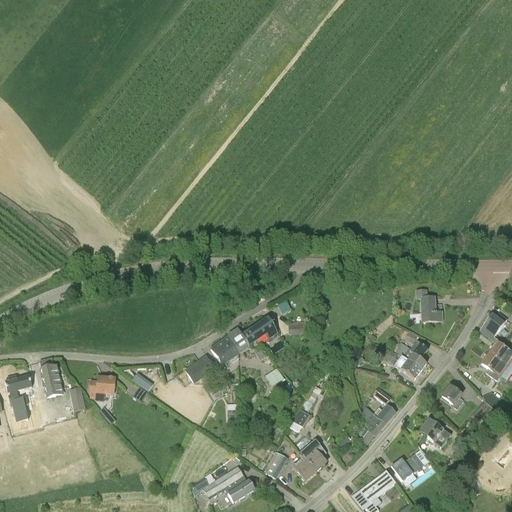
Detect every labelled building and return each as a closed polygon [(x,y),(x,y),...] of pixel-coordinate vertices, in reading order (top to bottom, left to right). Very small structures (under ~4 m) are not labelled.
[(434,310),(434,301),(434,299),(426,300),(426,293),(416,293),(416,303),(420,303),(421,324),(442,323),(441,314),(432,314),(432,310),(434,310)] [(289,303),(280,307),(284,316),(293,313),(289,303)] [(503,327),(506,322),(498,316),(494,321),(491,318),(480,333),(497,346),(497,345),(500,348),(501,347),(498,345),(499,344),(493,340),(503,327)] [(241,337),(247,348),(249,348),(266,337),(269,341),(279,334),(270,319),(241,337)] [(307,336),(306,323),(288,324),(289,337),(307,336)] [(228,338),(228,339),(238,354),(238,357),(249,349),(248,348),(249,348),(247,348),(241,337),(238,331),(228,338)] [(400,339),(413,347),(417,338),(404,331),(400,339)] [(210,351),(216,359),(222,368),(238,357),(238,354),(228,339),(210,351)] [(407,363),(420,373),(426,366),(420,362),(427,352),(419,346),(416,344),(413,347),(411,351),(401,344),(395,352),(395,353),(397,355),(401,358),(408,363),(407,363)] [(489,355),(507,370),(511,363),(511,355),(501,347),(500,348),(497,345),(497,346),(489,355)] [(389,352),(384,350),(382,350),(378,358),(381,359),(379,363),(392,368),(397,356),(389,352)] [(266,359),(261,352),(255,356),(259,363),(266,359)] [(507,370),(489,355),(481,366),(492,374),(489,377),(497,383),(499,380),(507,370)] [(185,373),(190,381),(194,385),(215,371),(212,366),(206,358),(185,373)] [(393,368),(406,376),(414,382),(420,373),(407,363),(408,363),(401,358),(393,368)] [(364,362),(361,359),(352,365),(355,369),(364,362)] [(39,363),(41,373),(47,399),(62,396),(56,371),(54,371),(52,360),(39,363)] [(337,376),(340,373),(334,367),(331,371),(337,376)] [(271,388),(283,380),(276,370),(265,377),(271,388)] [(337,376),(331,371),(324,378),(330,383),(337,376)] [(137,377),(132,384),(148,396),(153,389),(137,377)] [(90,384),(89,394),(89,400),(95,401),(94,403),(104,404),(104,396),(113,397),(114,391),(115,381),(113,381),(113,379),(107,379),(107,380),(97,379),(97,384),(90,384)] [(228,390),(223,379),(216,382),(216,383),(207,387),(211,396),(220,392),(221,393),(228,390)] [(280,382),(271,388),(276,394),(284,389),(280,382)] [(462,398),(457,395),(450,389),(450,388),(441,399),(441,400),(442,399),(456,411),(462,403),(460,400),(462,398)] [(378,389),(375,392),(372,397),(384,406),(390,399),(378,389)] [(80,393),(69,395),(73,416),(84,414),(80,393)] [(492,415),(493,413),(484,402),(467,423),(472,428),(479,419),(485,424),(492,415)] [(364,419),(380,431),(395,414),(387,407),(382,412),(379,409),(373,416),(366,408),(360,414),(365,418),(364,419)] [(111,426),(115,422),(104,408),(99,412),(111,426)] [(311,418),(300,411),(289,428),(299,434),(302,429),(304,430),(311,418)] [(360,442),(366,447),(380,431),(364,419),(362,422),(365,426),(362,430),(367,434),(360,442)] [(441,450),(451,437),(428,421),(418,434),(422,436),(429,441),(441,450)] [(350,443),(344,438),(337,448),(343,453),(350,443)] [(315,442),(299,455),(302,458),(316,473),(326,465),(316,453),(320,449),(315,442)] [(353,445),(351,448),(358,455),(361,451),(353,445)] [(275,454),(264,474),(275,481),(287,461),(275,454)] [(395,475),(401,483),(402,484),(412,476),(423,468),(415,456),(403,465),(401,462),(395,466),(394,466),(397,470),(399,472),(395,475)] [(291,469),(305,484),(316,473),(302,458),(300,460),(301,461),(295,467),(294,466),(291,469)] [(233,505),(243,498),(253,492),(248,483),(238,467),(227,474),(210,486),(204,479),(193,486),(193,490),(194,499),(203,493),(205,496),(210,493),(214,498),(224,492),(227,496),(233,505)] [(395,486),(392,481),(386,473),(359,493),(369,507),(365,510),(366,511),(377,511),(371,503),(395,486)]
